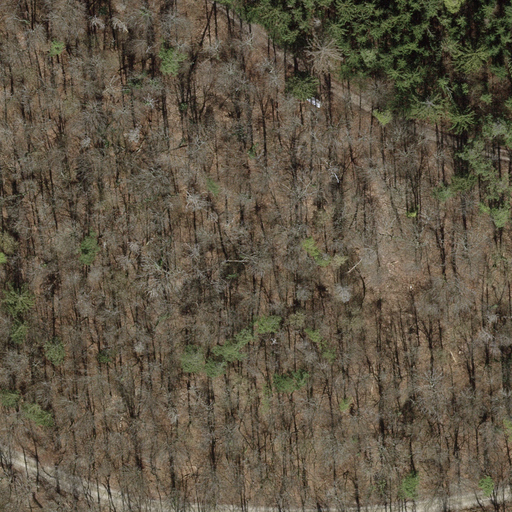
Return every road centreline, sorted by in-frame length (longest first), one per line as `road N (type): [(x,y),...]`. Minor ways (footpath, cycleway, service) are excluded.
road 1 (track): [(511,152),(373,103),(225,0)]
road 2 (track): [(0,452),(112,494),(249,511)]
road 3 (track): [(301,511),(419,505),(511,487)]
